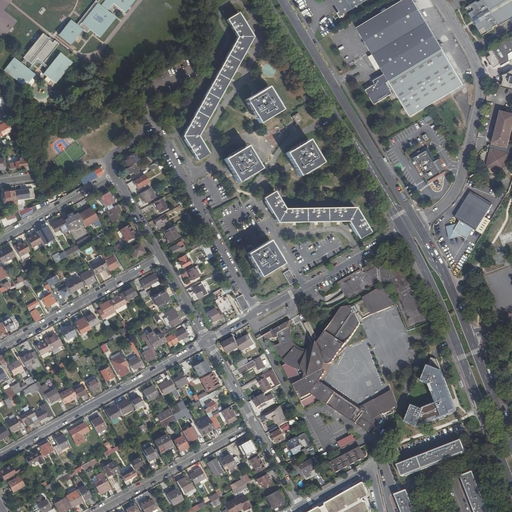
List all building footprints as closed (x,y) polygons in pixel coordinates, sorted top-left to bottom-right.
[(95,0),(76,25),(78,27),(81,23),(97,3),(99,0),(95,0)] [(134,0),(104,0),(100,6),(97,3),(81,23),(99,37),(115,18),(107,11),(113,3),(124,13),(134,0)] [(333,0),(340,12),(339,13),(342,17),(347,15),(346,13),(367,0),(333,0)] [(388,80),(407,111),(463,83),(413,0),(400,0),(356,26),(384,73),(367,84),(378,101),(392,92),(386,81),(388,80)] [(511,0),(481,0),(477,3),(476,1),(465,8),(472,20),(475,18),(479,23),(476,25),(482,36),(494,29),(493,28),(498,25),(499,26),(510,20),(511,18),(511,0)] [(197,136),(252,37),(238,13),(226,20),(236,37),(182,137),(196,161),(208,154),(200,142),(197,136)] [(82,30),(78,27),(76,25),(70,20),(58,35),(70,44),(82,30)] [(32,65),(37,58),(43,63),(43,62),(59,44),(54,40),(52,42),(48,39),(48,38),(42,33),(23,57),(32,65)] [(511,50),(511,37),(485,54),(493,66),(500,62),(502,65),(510,60),(508,53),(511,50)] [(60,52),(43,74),(44,74),(61,53),(60,52)] [(44,74),(56,83),(73,62),(61,53),(44,74)] [(192,56),(148,79),(149,82),(152,88),(155,94),(158,99),(202,75),(197,66),(194,60),(192,56)] [(34,76),(35,74),(14,57),(13,59),(34,76)] [(25,87),(34,76),(13,59),(4,70),(25,87)] [(511,70),(510,72),(506,71),(502,87),(511,89),(511,70)] [(281,110),(267,87),(244,101),(258,124),(281,110)] [(511,113),(501,111),(493,143),(497,144),(496,145),(490,144),(490,147),(495,148),(495,150),(491,149),(487,166),(505,171),(508,160),(510,161),(509,164),(511,164),(511,143),(509,143),(511,129),(511,113)] [(298,123),(302,120),(298,113),(292,117),(296,124),(295,125),(296,127),(300,125),(298,123)] [(228,126),(233,136),(245,130),(240,120),(228,126)] [(0,131),(3,136),(14,130),(11,123),(8,125),(6,121),(4,123),(5,125),(0,127),(0,131)] [(5,140),(2,141),(5,148),(13,145),(12,142),(7,144),(5,140)] [(299,176),(322,163),(308,140),(285,154),(299,176)] [(157,150),(153,142),(149,144),(154,152),(157,150)] [(246,146),(223,159),(237,182),(260,169),(246,146)] [(428,147),(412,156),(428,183),(444,174),(436,160),(428,147)] [(122,160),(126,168),(138,161),(133,154),(122,160)] [(450,171),(442,156),(436,160),(444,174),(450,171)] [(164,163),(162,159),(149,167),(151,170),(164,163)] [(11,169),(31,166),(28,161),(10,163),(11,169)] [(125,175),(126,174),(127,175),(133,172),(134,174),(138,172),(134,165),(124,170),(124,171),(123,172),(125,175)] [(103,174),(100,168),(94,171),(98,177),(103,174)] [(149,182),(145,174),(139,177),(139,178),(133,181),(138,189),(149,182)] [(156,198),(150,187),(139,194),(143,200),(141,201),(143,205),(156,198)] [(29,199),(28,189),(16,191),(17,201),(29,199)] [(477,228),(484,232),(492,219),(485,215),(493,203),(471,190),(455,216),(460,219),(458,222),(447,225),(450,238),(462,234),(467,237),(473,227),(477,229),(477,228)] [(14,202),(17,201),(16,191),(4,192),(4,198),(3,198),(3,203),(14,202)] [(358,239),(369,232),(355,208),(284,209),(274,191),(262,199),(277,223),(347,222),(351,228),(358,239)] [(113,203),(108,193),(99,198),(104,208),(113,203)] [(167,208),(161,198),(153,203),(157,209),(159,213),(167,208)] [(121,213),(117,205),(105,211),(112,223),(119,220),(117,215),(121,213)] [(27,209),(23,210),(19,211),(17,212),(21,218),(35,210),(33,207),(29,209),(27,209)] [(90,207),(77,215),(78,216),(91,208),(90,207)] [(96,217),(92,211),(91,208),(78,216),(81,222),(84,227),(97,219),(96,217)] [(61,234),(69,230),(68,229),(63,221),(59,213),(56,215),(59,220),(50,225),(53,231),(54,231),(58,228),(61,234)] [(67,219),(63,221),(68,229),(72,227),(73,230),(78,227),(77,224),(81,222),(78,216),(77,215),(76,213),(72,216),(71,214),(66,216),(67,219)] [(166,222),(162,215),(158,217),(158,218),(154,221),(156,224),(155,225),(158,230),(165,226),(163,224),(166,222)] [(121,240),(124,244),(130,241),(127,237),(133,234),(128,225),(120,230),(122,233),(118,235),(121,240)] [(51,235),(47,226),(38,231),(43,240),(51,235)] [(178,237),(172,226),(163,232),(169,242),(178,237)] [(32,249),(41,243),(36,234),(27,240),(32,249)] [(101,234),(91,239),(93,242),(102,237),(102,236),(101,234)] [(77,245),(80,249),(93,242),(91,239),(89,235),(76,243),(77,245)] [(259,277),(282,264),(268,240),(245,254),(259,277)] [(176,244),(170,248),(174,256),(184,250),(182,247),(184,246),(181,241),(176,244)] [(24,242),(21,244),(19,246),(18,244),(14,246),(20,257),(29,251),(24,242)] [(190,247),(192,250),(200,246),(198,242),(190,247)] [(116,252),(122,249),(119,244),(113,248),(116,252)] [(135,258),(144,253),(139,244),(130,249),(135,258)] [(64,253),(67,257),(80,249),(77,245),(64,252),(64,253)] [(1,258),(0,258),(0,260),(2,264),(15,256),(10,247),(1,252),(2,254),(1,258)] [(190,263),(185,254),(177,259),(180,263),(179,263),(181,268),(190,263)] [(103,255),(101,256),(102,259),(103,260),(108,269),(109,271),(109,272),(118,266),(113,257),(106,261),(103,255)] [(102,259),(89,267),(95,276),(108,269),(103,260),(102,259)] [(198,276),(194,267),(186,271),(191,280),(198,276)] [(289,270),(283,273),(290,285),(296,282),(289,270)] [(362,270),(339,281),(346,297),(373,284),(370,277),(367,279),(362,270)] [(95,281),(89,271),(80,276),(86,286),(95,281)] [(157,281),(154,275),(140,282),(144,288),(157,281)] [(55,276),(46,281),(50,287),(59,282),(55,276)] [(78,277),(65,285),(66,287),(70,293),(83,286),(78,277)] [(26,288),(31,285),(27,279),(23,281),(19,283),(14,286),(16,289),(24,284),(26,288)] [(4,287),(0,288),(0,291),(1,293),(6,290),(12,287),(9,281),(7,282),(3,285),(4,287)] [(213,293),(216,298),(231,290),(228,285),(213,293)] [(192,289),(191,287),(186,290),(187,293),(193,290),(198,299),(203,296),(197,286),(192,289)] [(70,293),(66,287),(59,291),(63,299),(71,295),(70,293)] [(132,287),(120,294),(124,302),(128,300),(136,295),(132,287)] [(378,432),(385,421),(386,421),(387,421),(387,420),(387,419),(388,419),(388,418),(387,417),(387,416),(393,413),(393,412),(394,412),(394,411),(393,410),(393,409),(396,407),(390,392),(358,408),(320,382),(360,324),(356,316),(359,313),(363,320),(372,315),(372,316),(395,306),(391,295),(390,295),(390,294),(389,293),(388,292),(387,291),(386,290),(384,290),(382,290),(380,290),(378,290),(376,291),(363,299),(364,300),(351,306),(342,308),(314,349),(312,350),(309,350),(306,350),(303,349),(300,348),(298,347),(296,345),(294,343),(292,340),(291,336),(290,333),(290,330),(291,327),(292,325),(290,321),(263,336),(266,343),(270,341),(269,340),(273,338),(275,339),(278,338),(278,339),(278,340),(279,341),(279,342),(279,343),(280,344),(274,347),(275,349),(277,351),(278,353),(280,356),(282,358),(284,360),(283,362),(286,365),(282,367),(292,386),(293,386),(304,408),(319,400),(368,433),(372,428),(378,432)] [(164,291),(152,298),(158,309),(170,302),(164,291)] [(46,307),(55,302),(51,294),(42,299),(46,307)] [(113,300),(109,302),(114,311),(126,305),(124,302),(120,294),(116,296),(116,297),(117,298),(113,300)] [(236,298),(242,311),(249,308),(243,295),(236,298)] [(36,301),(26,307),(34,322),(39,319),(35,311),(35,310),(33,307),(38,304),(36,301)] [(103,319),(106,317),(105,316),(114,311),(109,302),(109,301),(100,306),(101,309),(102,310),(99,312),(103,319)] [(164,314),(166,318),(169,322),(171,327),(181,321),(174,309),(164,314)] [(220,320),(224,318),(220,311),(216,313),(214,309),(206,313),(212,323),(215,321),(219,319),(220,320)] [(91,313),(83,317),(89,328),(97,323),(91,313)] [(79,334),(89,328),(83,317),(73,323),(79,334)] [(9,318),(0,323),(1,324),(6,332),(14,328),(9,318)] [(309,322),(304,324),(312,340),(317,338),(309,322)] [(67,340),(76,335),(71,325),(61,331),(67,340)] [(146,363),(157,357),(152,349),(145,335),(142,329),(139,331),(141,335),(139,336),(142,342),(144,341),(147,346),(142,349),(144,352),(141,354),(146,363)] [(174,330),(174,329),(162,336),(165,341),(169,348),(178,342),(177,342),(188,336),(184,329),(174,335),(173,334),(166,338),(171,334),(170,332),(173,331),(174,333),(174,334),(177,332),(175,330),(174,330)] [(152,331),(145,335),(152,349),(165,341),(162,336),(160,333),(155,336),(152,331)] [(52,350),(58,346),(60,346),(53,335),(44,340),(45,342),(50,351),(52,350)] [(239,338),(235,340),(239,347),(242,351),(254,345),(249,335),(240,340),(239,338)] [(225,355),(239,347),(235,340),(234,337),(220,345),(225,355)] [(41,356),(50,351),(45,342),(39,345),(39,344),(35,346),(41,356)] [(137,358),(139,356),(131,342),(129,343),(137,358)] [(108,351),(104,344),(100,347),(103,353),(108,351)] [(29,353),(20,358),(26,368),(35,363),(33,360),(37,358),(34,352),(30,354),(29,353)] [(128,373),(125,368),(124,366),(127,364),(121,355),(111,361),(120,377),(128,373)] [(141,365),(137,358),(129,362),(133,370),(141,365)] [(259,359),(258,358),(249,363),(238,369),(241,374),(256,365),(259,370),(265,367),(265,366),(262,361),(261,359),(259,359)] [(238,369),(249,363),(246,359),(236,365),(238,369)] [(416,397),(406,424),(417,429),(457,413),(436,360),(428,367),(422,382),(426,383),(426,384),(427,385),(428,384),(430,388),(429,389),(430,391),(431,391),(432,395),(422,399),(416,397)] [(18,361),(7,366),(13,376),(23,370),(18,361)] [(193,368),(199,376),(209,371),(204,361),(193,368)] [(113,377),(108,368),(100,372),(105,381),(113,377)] [(270,376),(276,387),(280,385),(272,370),(269,371),(264,374),(263,375),(258,378),(260,382),(259,382),(265,393),(272,389),(266,379),(270,376)] [(177,376),(178,378),(173,381),(177,389),(188,383),(182,373),(177,376)] [(212,373),(200,379),(208,393),(220,386),(212,373)] [(24,381),(28,387),(34,383),(31,377),(24,381)] [(94,379),(86,384),(90,391),(98,386),(94,379)] [(159,386),(161,390),(165,388),(166,391),(170,388),(171,390),(175,388),(170,380),(159,386)] [(50,391),(45,384),(41,387),(38,381),(37,382),(34,383),(38,389),(42,396),(44,395),(46,398),(50,404),(60,398),(58,395),(54,389),(50,391)] [(31,393),(38,389),(34,383),(28,387),(24,390),(26,394),(30,391),(31,393)] [(12,390),(6,394),(8,398),(15,394),(21,391),(18,385),(17,384),(11,388),(12,390)] [(77,398),(85,393),(82,386),(73,391),(76,397),(77,398)] [(152,386),(142,392),(147,401),(157,395),(152,386)] [(63,404),(68,402),(69,401),(70,402),(74,400),(73,399),(76,397),(73,391),(71,388),(58,395),(60,398),(63,404)] [(205,392),(196,397),(198,400),(201,399),(204,397),(205,396),(207,395),(205,392)] [(273,393),(266,398),(264,394),(253,400),(255,403),(257,408),(276,398),(273,393)] [(202,401),(206,399),(205,396),(204,397),(201,399),(198,400),(200,404),(206,413),(209,411),(216,408),(212,401),(205,405),(207,408),(206,409),(202,401)] [(138,397),(130,401),(135,409),(143,405),(138,397)] [(8,408),(12,406),(10,402),(8,398),(4,400),(8,408)] [(126,399),(116,405),(116,406),(121,414),(121,415),(132,409),(126,399)] [(42,410),(34,414),(35,416),(37,419),(37,420),(38,421),(47,417),(50,416),(52,415),(45,403),(39,406),(42,410)] [(116,406),(106,412),(112,423),(117,420),(116,417),(121,414),(116,406)] [(288,421),(279,406),(266,413),(269,419),(272,417),(277,424),(279,427),(288,421)] [(186,418),(190,416),(185,407),(182,409),(184,414),(186,418)] [(232,416),(234,415),(229,407),(221,412),(218,413),(223,422),(225,420),(227,424),(234,420),(232,416)] [(31,419),(35,416),(34,414),(32,409),(18,417),(22,423),(24,422),(26,426),(32,422),(31,419)] [(169,409),(156,416),(159,422),(172,415),(169,409)] [(175,419),(184,414),(182,409),(172,415),(175,419)] [(11,432),(21,427),(15,417),(13,415),(9,417),(10,420),(5,423),(11,432)] [(170,426),(176,422),(175,419),(172,415),(159,422),(166,434),(172,430),(170,426)] [(219,428),(213,416),(212,417),(209,418),(210,421),(215,430),(219,428)] [(105,428),(99,417),(90,422),(96,433),(105,428)] [(84,423),(69,431),(76,444),(83,440),(81,435),(88,430),(84,423)] [(213,431),(209,424),(200,429),(204,437),(213,431)] [(0,428),(0,439),(8,435),(4,426),(0,428)] [(192,427),(182,432),(187,442),(197,437),(192,427)] [(272,434),(281,429),(279,427),(269,432),(271,435),(272,434)] [(272,434),(277,444),(286,439),(281,429),(272,434)] [(307,443),(311,450),(313,449),(309,440),(305,432),(299,436),(301,440),(305,439),(307,443)] [(71,448),(63,434),(55,439),(58,445),(53,447),(59,458),(63,455),(62,453),(71,448)] [(166,434),(153,441),(159,452),(172,445),(166,434)] [(338,443),(341,449),(355,442),(352,435),(338,443)] [(187,447),(181,436),(173,440),(179,452),(187,447)] [(301,451),(294,438),(288,442),(290,445),(289,446),(294,455),(301,451)] [(249,440),(240,445),(245,455),(254,450),(249,440)] [(398,466),(403,477),(466,452),(461,441),(398,466)] [(48,442),(37,448),(38,451),(41,456),(53,450),(48,442)] [(109,455),(122,447),(120,444),(107,451),(109,455)] [(150,445),(140,450),(146,461),(156,456),(150,445)] [(360,448),(330,463),(336,473),(365,457),(360,448)] [(39,464),(44,461),(41,456),(38,451),(25,458),(29,464),(37,460),(39,464)] [(249,459),(254,469),(256,472),(265,467),(263,464),(262,465),(256,455),(255,456),(249,459)] [(225,472),(235,466),(235,465),(230,456),(223,460),(222,458),(219,460),(225,472)] [(139,457),(130,462),(134,469),(143,464),(139,457)] [(319,468),(314,458),(301,465),(305,475),(319,468)] [(82,469),(95,462),(93,459),(81,466),(82,469)] [(216,475),(221,472),(214,459),(209,462),(207,463),(207,464),(210,469),(214,477),(216,475)] [(108,478),(118,472),(112,461),(102,467),(108,478)] [(0,471),(0,474),(4,481),(20,472),(17,468),(13,470),(11,466),(0,471)] [(69,476),(82,469),(81,466),(68,473),(69,476)] [(195,484),(201,481),(204,479),(205,478),(202,474),(200,470),(199,467),(193,471),(194,472),(192,473),(191,473),(188,475),(193,482),(194,481),(195,484)] [(121,474),(124,481),(135,475),(131,468),(121,474)] [(268,479),(275,475),(272,470),(257,479),(262,488),(270,483),(268,479)] [(101,473),(96,477),(98,480),(93,483),(98,494),(106,489),(107,490),(110,489),(101,473)] [(487,511),(472,473),(461,478),(474,511),(487,511)] [(23,486),(18,477),(7,483),(12,492),(23,486)] [(187,477),(182,479),(183,481),(177,485),(182,494),(193,489),(187,477)] [(242,478),(229,486),(232,490),(245,483),(242,478)] [(59,490),(61,489),(56,480),(54,481),(42,488),(44,492),(44,493),(57,486),(59,490)] [(371,511),(366,498),(370,495),(363,481),(309,511),(371,511)] [(234,493),(247,486),(246,486),(245,483),(232,490),(234,493)] [(84,485),(77,489),(83,501),(90,497),(84,485)] [(77,489),(65,496),(66,498),(70,505),(71,508),(83,501),(77,489)] [(176,489),(172,491),(173,493),(168,495),(167,494),(165,494),(172,506),(182,500),(176,489)] [(143,511),(149,511),(156,508),(146,491),(143,494),(146,500),(139,504),(143,511)] [(283,503),(276,491),(266,496),(273,509),(283,503)] [(414,511),(407,492),(396,496),(401,511),(414,511)] [(251,507),(244,496),(237,500),(237,498),(236,497),(222,505),(226,511),(234,511),(241,508),(242,509),(243,511),(251,507)] [(39,497),(35,500),(37,505),(36,506),(37,508),(39,508),(41,511),(42,511),(49,508),(45,499),(42,501),(39,497)] [(58,502),(52,506),(53,508),(53,509),(55,511),(57,511),(70,505),(66,498),(62,500),(61,498),(57,500),(58,502)] [(213,507),(221,503),(218,498),(215,500),(210,503),(213,507)] [(194,511),(206,505),(204,501),(191,507),(194,511)]
